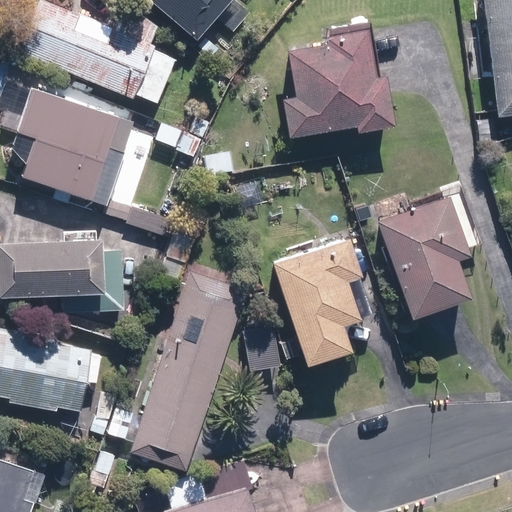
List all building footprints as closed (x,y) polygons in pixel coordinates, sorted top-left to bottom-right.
[(135,93),(158,102),(176,57),(153,48),(155,43),(47,0),(37,0),(17,50),(133,97),(135,93)] [(150,0),(197,38),(228,0),(150,0)] [(231,0),(217,16),(233,30),(249,10),(236,0),(231,0)] [(511,0),(473,0),(488,115),(511,112),(511,0)] [(273,99),(279,136),(345,126),(346,131),(385,125),(377,75),(371,76),(362,23),(323,29),(324,35),(314,37),(315,45),(278,51),(285,97),(273,99)] [(52,197),(100,214),(104,202),(91,198),(109,144),(122,149),(133,120),(38,87),(42,74),(12,63),(5,81),(30,90),(17,128),(35,135),(22,174),(56,186),(52,197)] [(175,124),(202,136),(208,121),(182,109),(175,124)] [(213,153),(217,171),(232,168),(228,150),(213,153)] [(440,195),(368,219),(401,318),(462,298),(448,259),(460,255),(440,195)] [(148,230),(168,236),(175,216),(155,210),(153,212),(129,205),(125,219),(150,226),(148,230)] [(158,275),(177,281),(193,236),(173,229),(158,275)] [(264,261),(295,364),(341,350),(333,324),(350,319),(339,280),(350,276),(339,239),(264,261)] [(102,242),(0,243),(0,296),(64,295),(64,312),(131,309),(146,265),(121,266),(121,253),(102,253),(102,242)] [(130,451),(186,469),(247,288),(190,269),(130,451)] [(57,404),(80,408),(92,348),(56,341),(57,338),(0,326),(0,394),(11,396),(10,399),(56,408),(57,404)] [(96,415),(109,416),(113,390),(100,389),(96,415)] [(109,432),(124,436),(131,410),(116,406),(109,432)] [(78,435),(91,439),(95,425),(82,421),(78,435)] [(89,481),(105,485),(114,453),(100,449),(95,468),(92,468),(89,481)] [(0,511),(30,511),(34,500),(36,501),(45,472),(32,467),(31,470),(0,458),(0,511)] [(159,511),(248,511),(240,486),(159,511)] [(51,511),(70,511),(73,503),(56,498),(51,511)] [(87,503),(87,511),(102,511),(100,500),(87,503)]
